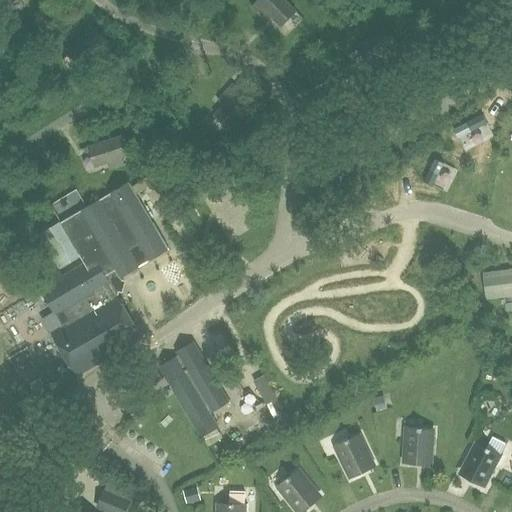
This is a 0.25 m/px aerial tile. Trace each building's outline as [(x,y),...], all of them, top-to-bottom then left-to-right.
[(280,26),(295,11),(284,0),(257,0),(251,6),(265,20),(270,16),(280,26)] [(386,59),(400,45),(381,25),(356,48),(371,64),(381,54),(386,59)] [(98,60),(111,45),(90,27),(68,53),(84,67),(93,56),(98,60)] [(230,129),(253,103),(232,85),(219,99),(224,104),(214,114),(230,129)] [(110,169),(129,163),(121,136),(88,146),(95,166),(108,162),(110,169)] [(136,194),(154,183),(150,175),(131,186),(128,181),(39,234),(58,266),(79,254),(84,263),(61,277),(56,267),(44,274),(49,284),(40,289),(56,316),(56,315),(62,326),(51,333),(76,376),(142,337),(117,296),(121,279),(120,277),(168,249),(136,194)] [(209,412),(228,401),(196,346),(179,356),(181,360),(162,371),(200,436),(217,426),(209,412)] [(404,464),(417,465),(417,461),(431,462),(433,431),(421,430),(421,428),(406,427),(404,464)] [(334,445),(350,479),(362,473),(361,469),(373,464),(360,435),(349,440),(348,439),(334,445)] [(476,444),(461,471),(473,478),(471,481),(483,488),(501,455),(487,448),(486,449),(476,444)] [(288,476),(277,486),(297,511),(303,511),(310,506),(308,503),(318,495),(299,471),(290,478),(288,476)] [(105,489),(96,509),(105,511),(126,511),(133,499),(105,489)] [(217,505),(216,511),(244,511),(244,504),(229,503),(229,505),(217,505)]
